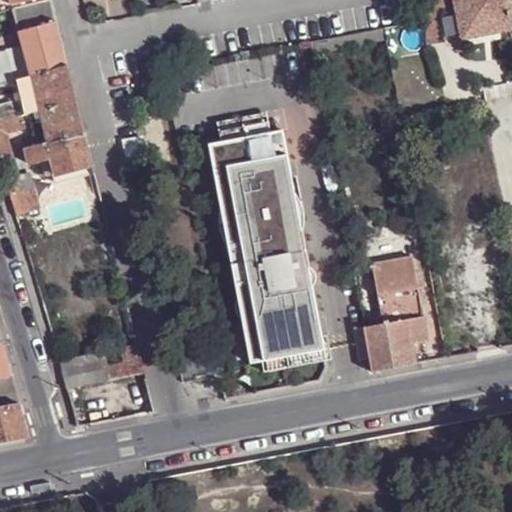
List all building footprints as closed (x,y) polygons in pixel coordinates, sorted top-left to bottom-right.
[(59,23),(54,0),(29,5),(17,8),(23,32),(59,23)] [(463,39),(454,0),(425,0),(427,21),(428,45),(463,39)] [(511,29),(505,0),(454,0),(463,39),(511,29)] [(62,35),(59,23),(23,32),(26,45),(62,35)] [(312,43),(315,56),(387,42),(384,29),(312,43)] [(69,69),(62,35),(26,45),(34,78),(69,69)] [(69,69),(34,78),(42,115),(79,107),(69,69)] [(42,115),(34,78),(22,81),(31,117),(36,116),(42,115)] [(0,123),(24,119),(21,103),(0,108),(0,123)] [(79,107),(42,115),(45,126),(50,145),(54,159),(56,171),(59,180),(96,174),(79,107)] [(42,115),(36,116),(39,127),(45,126),(42,115)] [(27,130),(25,118),(24,119),(0,123),(0,136),(8,135),(27,130)] [(220,130),(222,143),(272,134),(269,121),(220,130)] [(222,143),(210,145),(252,364),(264,362),(315,352),(326,350),(314,286),(304,288),(300,270),(310,268),(284,131),(272,134),(222,143)] [(0,150),(11,147),(8,135),(0,136),(0,150)] [(127,160),(149,155),(144,135),(123,140),(127,160)] [(54,159),(50,145),(28,150),(32,165),(54,159)] [(21,180),(11,147),(0,150),(0,160),(7,184),(21,180)] [(54,159),(32,165),(37,176),(54,171),(56,171),(54,159)] [(96,174),(59,180),(56,171),(54,171),(59,188),(98,182),(96,174)] [(25,194),(26,196),(37,193),(40,192),(35,175),(21,180),(25,194)] [(25,194),(21,180),(7,184),(11,198),(25,194)] [(26,196),(25,194),(11,198),(17,219),(31,215),(43,212),(37,193),(26,196)] [(384,325),(409,320),(414,345),(428,342),(413,258),(372,266),(384,325)] [(314,286),(310,268),(300,270),(304,288),(314,286)] [(375,373),(418,364),(414,345),(409,320),(384,325),(366,329),(372,359),(375,373)] [(366,329),(356,331),(362,361),(372,359),(366,329)] [(2,342),(0,342),(0,377),(11,376),(2,342)] [(124,362),(109,365),(112,380),(145,374),(138,344),(121,348),(124,362)] [(106,351),(90,354),(97,384),(112,380),(109,365),(106,351)] [(315,352),(264,362),(266,372),(317,362),(315,352)] [(90,354),(62,360),(68,389),(97,384),(90,354)] [(0,389),(15,387),(11,376),(0,377),(0,389)] [(15,387),(0,389),(0,406),(20,402),(15,387)] [(0,442),(30,437),(20,402),(0,406),(0,442)] [(104,424),(116,422),(112,405),(101,408),(104,424)]
